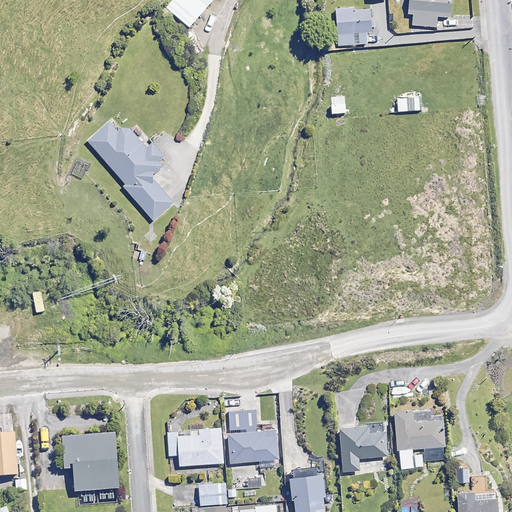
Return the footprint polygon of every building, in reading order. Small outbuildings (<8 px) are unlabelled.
[(216,0),(171,0),(165,7),(189,29),(216,0)] [(452,0),(408,0),(407,16),(414,16),(413,27),(436,30),(437,17),(451,18),(452,0)] [(372,11),(337,13),(338,49),(369,47),(369,35),(373,35),(372,11)] [(111,120),(85,144),(127,189),(124,191),(155,224),(173,208),(148,181),(161,170),(158,166),(165,160),(154,148),(148,153),(122,125),(119,128),(111,120)] [(0,302),(0,311),(28,305),(26,297),(0,302)] [(19,318),(18,311),(0,314),(0,319),(0,322),(19,318)] [(412,407),(390,409),(394,448),(398,448),(400,468),(412,467),(410,449),(445,446),(442,416),(413,418),(412,407)] [(254,410),(227,412),(228,431),(224,431),(226,460),(277,456),(275,435),(262,436),(261,428),(255,429),(254,410)] [(380,424),(336,426),(339,469),(355,469),(355,455),(381,454),(380,424)] [(216,427),(164,431),(166,455),(175,454),(176,465),(219,463),(216,427)] [(13,429),(0,429),(0,477),(17,476),(13,429)] [(74,471),(76,494),(115,491),(120,491),(116,434),(63,438),(65,472),(74,471)] [(320,471),(284,475),(286,497),(290,497),(291,511),(321,511),(320,494),(322,494),(320,471)] [(223,483),(196,484),(197,505),(224,503),(223,483)] [(474,490),(454,492),(455,511),(494,511),(493,498),(475,500),(474,490)]
